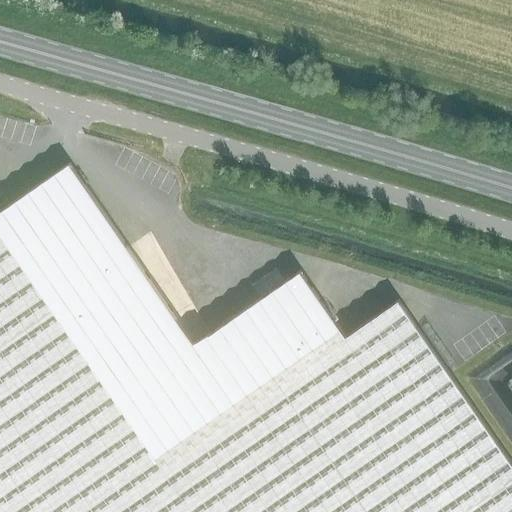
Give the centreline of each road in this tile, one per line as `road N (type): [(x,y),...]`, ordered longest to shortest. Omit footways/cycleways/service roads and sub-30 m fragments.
road 1 (primary): [(511,188),(0,41)]
road 2 (unclassified): [(0,84),(511,231)]
